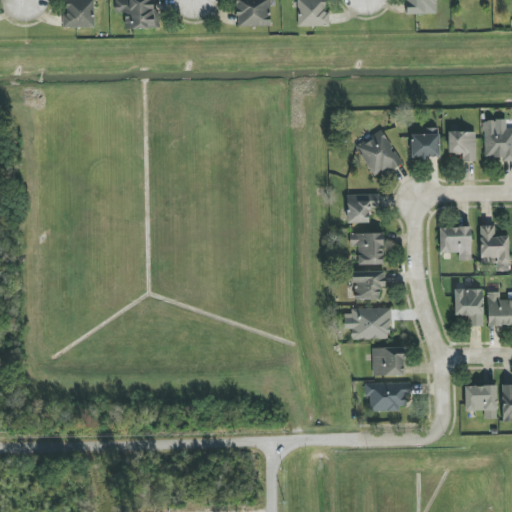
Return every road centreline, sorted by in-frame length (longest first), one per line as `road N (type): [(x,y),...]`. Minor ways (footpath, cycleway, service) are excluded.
road 1 (residential): [(418,441),(0,448)]
road 2 (residential): [(455,187),(433,197),(423,220),(443,414),(438,432),(418,441)]
